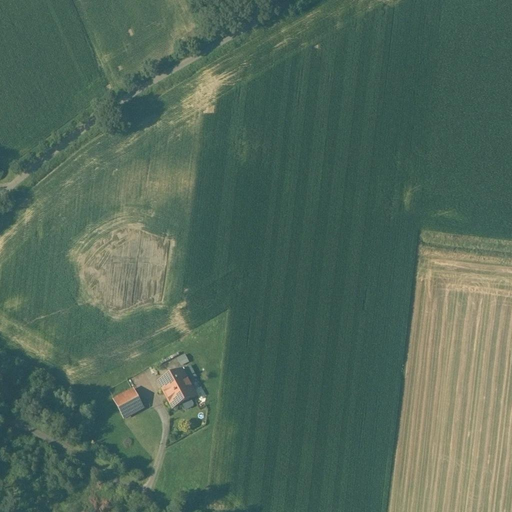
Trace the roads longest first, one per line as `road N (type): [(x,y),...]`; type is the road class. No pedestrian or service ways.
road 1 (unclassified): [(0,192),(132,90),(296,0)]
road 2 (unclassified): [(0,421),(167,511)]
